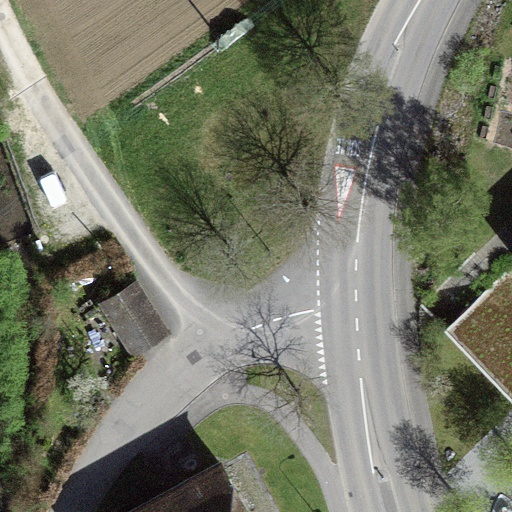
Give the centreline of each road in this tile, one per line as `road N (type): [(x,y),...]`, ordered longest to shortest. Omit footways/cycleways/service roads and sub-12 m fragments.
road 1 (residential): [(70,511),(132,415),(223,339),(280,317),(354,303)]
road 2 (tertiary): [(354,303),(365,157),(395,52),(422,0)]
road 3 (tertiary): [(391,511),(354,303)]
